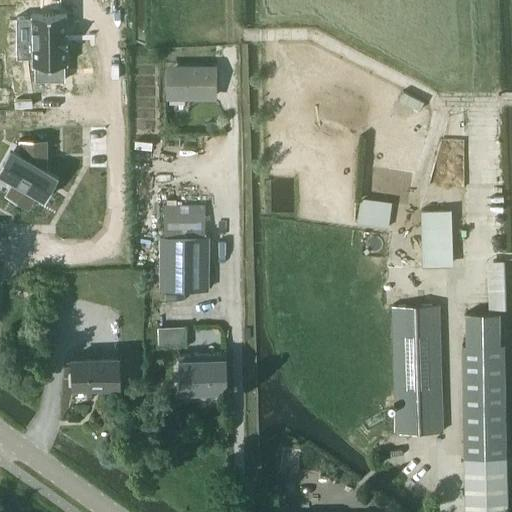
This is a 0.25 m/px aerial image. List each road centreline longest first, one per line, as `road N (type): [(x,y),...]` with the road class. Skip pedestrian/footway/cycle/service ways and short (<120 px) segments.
road 1 (track): [(113,250),(105,30),(80,0)]
road 2 (tertiary): [(105,511),(0,435)]
